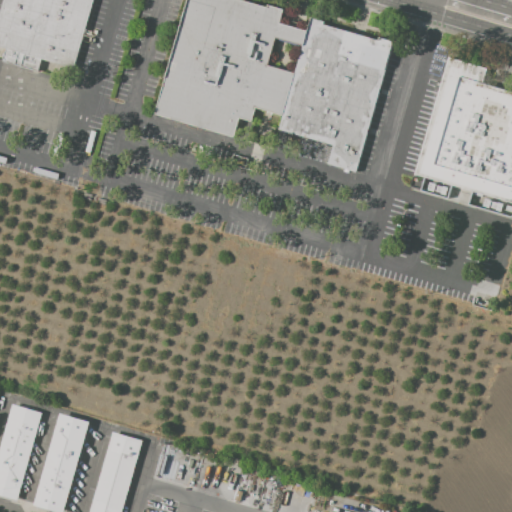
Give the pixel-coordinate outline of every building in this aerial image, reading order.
[(2,0),(0,9),(0,47),(6,49),(2,62),(39,72),(42,59),(74,68),(93,0),(2,0)] [(357,173),(394,46),(311,21),(308,31),(283,24),(286,13),(242,0),(187,0),(154,113),(233,136),(238,118),(251,122),(254,110),(280,118),(277,131),(333,147),(328,165),(357,173)] [(450,59),(489,70),(485,84),(511,91),(511,218),(421,193),(426,180),(415,177),(450,59)] [(0,451),(13,404),(42,413),(18,500),(0,495),(0,451)] [(62,414),(91,422),(64,511),(57,511),(34,505),(62,414)] [(90,511),(114,432),(143,441),(122,511),(90,511)]
